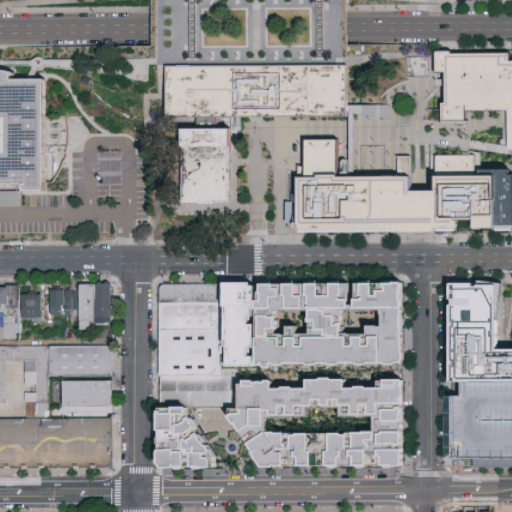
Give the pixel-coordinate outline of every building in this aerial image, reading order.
[(441,50),(511,51),(511,106),(476,106),(475,115),(452,115),(451,101),(457,100),(458,69),(443,68),(441,50)] [(166,119),(166,66),(346,66),(346,118),(166,119)] [(15,72),(15,74),(12,74),(12,79),(45,79),(46,126),(46,192),(26,192),(26,185),(0,185),(0,70),(7,70),(15,72)] [(229,203),(182,203),(181,131),(229,130),(229,203)] [(315,139),(346,139),(348,174),(353,174),(353,176),(428,175),(429,190),(445,190),(442,155),(483,152),(484,169),(484,175),(493,175),(493,169),(511,169),(511,225),(313,233),(313,176),(316,176),(315,139)] [(261,284),(402,282),(403,361),(262,363),(261,284)] [(86,283),(87,329),(98,329),(97,324),(117,323),(116,283),(86,283)] [(175,302),(161,302),(161,285),(175,285),(222,284),(222,301),(175,302)] [(0,338),(21,338),(21,322),(18,322),(18,314),(10,314),(10,306),(23,306),(23,285),(0,285),(0,338)] [(234,286),(255,286),(255,364),(234,364),(234,286)] [(452,288),(451,389),(511,386),(511,351),(498,351),(497,290),(452,288)] [(81,314),(81,289),(51,289),(52,314),(81,314)] [(26,293),(27,317),(47,317),(46,293),(26,293)] [(222,312),(222,328),(175,329),(162,329),(161,312),(161,302),(175,302),(222,301),(222,312)] [(176,374),(163,374),(162,373),(162,329),(175,329),(222,328),(223,372),(223,374),(176,374)] [(0,403),(0,346),(17,346),(17,360),(6,360),(6,374),(7,403),(0,403)] [(54,377),(53,377),(53,374),(53,347),(54,347),(114,346),(115,372),(115,373),(115,376),(54,377)] [(53,347),(53,374),(53,377),(52,401),(38,401),(38,374),(37,362),(31,362),(31,365),(21,365),(21,362),(18,362),(19,347),(53,347)] [(176,407),(162,407),(163,376),(176,376),(236,376),(241,376),(241,407),(236,407),(176,407)] [(117,380),(71,381),(71,406),(117,405),(117,380)] [(246,381),(405,382),(407,466),(267,467),(233,414),(246,415),(246,381)] [(511,465),(452,465),(451,389),(511,386),(511,465)] [(50,417),(29,417),(28,403),(50,402),(50,417)] [(217,467),(165,468),(161,464),(161,413),(187,412),(216,457),(217,467)] [(423,450),(399,451),(399,458),(402,458),(403,467),(424,466),(423,450)]
